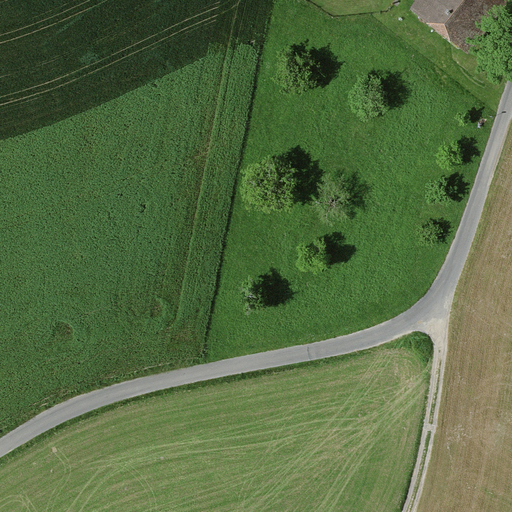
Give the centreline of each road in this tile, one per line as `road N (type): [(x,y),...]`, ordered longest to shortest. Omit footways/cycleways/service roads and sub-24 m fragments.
road 1 (unclassified): [(511,96),(451,278),(435,302),(376,340),(187,383),(45,433),(0,462)]
road 2 (track): [(435,302),(437,378),(408,511)]
